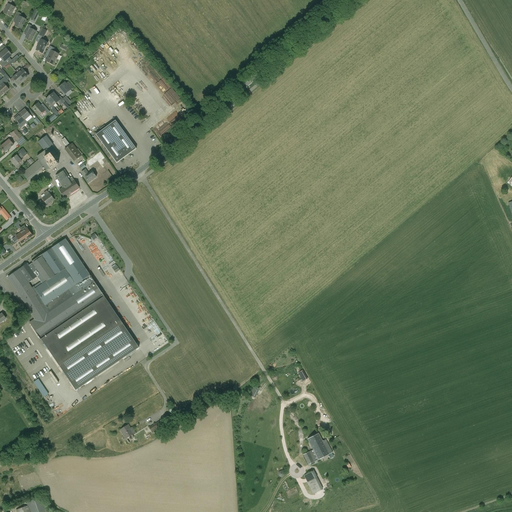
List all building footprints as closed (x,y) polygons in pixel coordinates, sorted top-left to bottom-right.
[(5,9),(3,13),(11,17),(15,8),(8,4),(7,7),(6,7),(5,9)] [(36,10),(31,19),(35,21),(40,12),(36,10)] [(18,13),(13,22),(16,23),(15,26),(21,29),(26,20),(20,17),(21,14),(18,13)] [(29,25),(24,34),(26,35),(25,38),(32,41),(36,32),(30,29),(32,26),(29,25)] [(42,29),(39,35),(43,38),(47,31),(42,29)] [(111,49),(120,42),(115,36),(106,44),(111,49)] [(39,45),(36,50),(42,53),(48,43),(40,39),(38,44),(39,45)] [(49,55),(46,62),(53,65),(59,55),(53,52),(54,49),(50,46),(46,53),(49,55)] [(6,49),(0,54),(0,57),(2,60),(0,61),(0,64),(3,68),(8,64),(5,61),(12,55),(6,49)] [(18,68),(15,71),(17,74),(23,81),(28,76),(26,73),(26,72),(25,71),(27,69),(25,67),(22,69),(22,70),(20,68),(18,68)] [(13,77),(10,79),(12,82),(14,81),(15,82),(16,81),(19,84),(23,81),(17,74),(13,78),(13,77)] [(4,77),(0,81),(0,87),(5,93),(9,89),(5,85),(8,82),(4,77)] [(65,83),(58,88),(65,95),(73,88),(68,82),(66,84),(65,83)] [(177,98),(173,93),(172,94),(170,91),(166,94),(173,102),(177,98)] [(53,93),(49,96),(56,104),(58,102),(61,105),(63,104),(64,105),(66,103),(64,100),(62,102),(60,100),(53,93)] [(49,96),(46,100),(50,104),(48,106),(56,116),(59,113),(54,108),(55,108),(54,107),(55,106),(54,105),(56,104),(49,96)] [(66,96),(63,99),(68,105),(71,102),(66,96)] [(38,103),(32,108),(39,116),(44,111),(47,114),(49,112),(45,107),(43,109),(38,103)] [(25,109),(19,114),(25,120),(30,115),(25,109)] [(19,114),(14,119),(18,124),(17,125),(20,128),(27,122),(25,120),(19,114)] [(115,121),(96,135),(103,144),(117,163),(136,149),(132,144),(115,121)] [(16,130),(10,134),(17,141),(22,137),(16,130)] [(38,139),(44,150),(52,145),(47,135),(38,139)] [(3,144),(0,147),(5,153),(11,148),(14,145),(9,139),(6,142),(3,144)] [(72,144),(64,150),(74,162),(82,156),(72,144)] [(17,155),(11,160),(16,166),(21,161),(20,160),(27,154),(22,148),(18,152),(20,154),(17,156),(17,155)] [(45,151),(36,157),(38,160),(44,167),(47,171),(50,168),(51,170),(58,164),(55,160),(50,154),(50,153),(48,150),(47,149),(45,151)] [(95,157),(86,163),(89,166),(97,160),(95,157)] [(85,170),(82,172),(85,177),(89,183),(96,178),(92,172),(89,174),(85,170)] [(64,171),(55,177),(63,188),(59,190),(64,198),(79,188),(74,181),(72,182),(64,171)] [(46,196),(42,199),(47,205),(54,200),(49,194),(47,191),(44,194),(46,196)] [(0,212),(7,221),(11,218),(1,206),(0,207),(0,212)] [(24,225),(20,229),(22,232),(28,240),(33,236),(27,228),(27,229),(24,225)] [(16,237),(12,239),(14,243),(18,240),(21,244),(28,240),(22,232),(16,236),(16,237)] [(27,264),(7,278),(17,291),(29,283),(38,277),(43,284),(35,289),(34,287),(20,295),(35,319),(30,323),(59,365),(76,390),(139,348),(122,323),(65,240),(42,255),(43,256),(29,266),(27,264)] [(303,370),(298,373),(303,381),(307,379),(303,370)] [(38,379),(32,382),(43,398),(48,394),(38,379)] [(160,421),(149,428),(152,434),(163,427),(160,421)] [(128,425),(120,430),(126,439),(135,433),(132,429),(131,429),(128,425)] [(313,450),(303,455),(308,465),(314,462),(312,459),(316,456),(318,460),(332,453),(326,440),(322,442),(318,434),(308,440),(313,450)] [(305,475),(304,476),(313,494),(323,489),(314,470),(307,474),(305,475)] [(47,511),(41,496),(26,501),(28,506),(29,506),(30,511),(47,511)]
